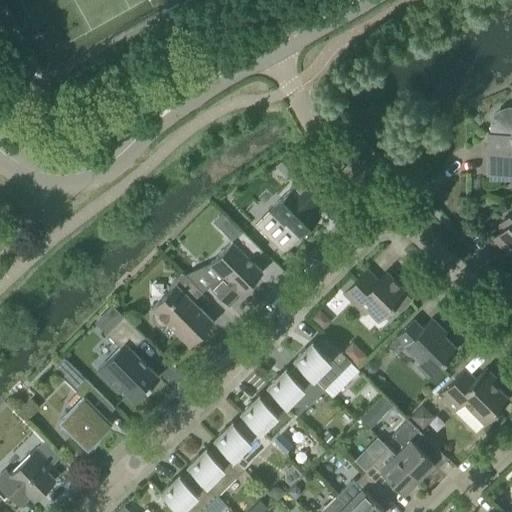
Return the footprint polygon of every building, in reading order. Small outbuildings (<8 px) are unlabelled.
[(491,124),(491,131),(487,131),(487,174),(511,173),(511,107),(507,108),(501,109),(496,113),(492,118),(491,124)] [(327,196),(305,174),(269,211),(282,224),(285,221),(299,234),(320,214),(315,209),(327,196)] [(510,250),(511,252),(511,210),(500,223),(504,227),(494,238),(508,252),(510,250)] [(262,271),(232,240),(210,262),(221,273),(208,285),(228,305),(262,271)] [(406,291),(392,278),(386,271),(377,280),(366,269),(344,292),(365,313),(368,309),(378,319),(393,304),(399,310),(411,298),(405,292),(406,291)] [(153,307),(155,310),(151,313),(152,320),(158,326),(164,326),(168,323),(188,343),(200,331),(201,332),(213,321),(191,299),(201,290),(182,272),(172,282),(175,285),(153,307)] [(206,287),(192,299),(199,307),(205,301),(215,312),(222,305),(206,287)] [(320,309),(311,317),(324,329),(332,321),(320,309)] [(158,376),(129,347),(142,334),(123,315),(106,333),(120,347),(98,369),(119,391),(122,388),(133,399),(145,386),(147,387),(158,376)] [(404,346),(432,373),(457,348),(438,329),(441,326),(432,318),(422,328),(413,319),(395,336),(404,345),(404,346)] [(311,341),(305,347),(295,359),(299,364),(325,389),(351,362),(325,337),(316,346),(311,341)] [(325,389),(299,364),(291,372),(286,367),(268,385),(299,416),(325,389)] [(486,375),(490,371),(485,367),(474,378),(465,369),(442,391),(459,408),(464,402),(485,422),(509,398),(486,375)] [(115,407),(84,377),(82,382),(79,386),(76,390),(82,396),(59,419),(64,424),(63,426),(60,431),(71,437),(74,434),(86,446),(84,449),(85,449),(90,444),(94,446),(93,447),(94,448),(106,430),(106,429),(111,423),(105,417),(115,407)] [(258,394),(252,401),(240,412),(245,416),(271,442),(285,456),(288,453),(286,451),(293,444),(281,432),(299,416),(268,385),(267,385),(272,390),(263,398),(258,394)] [(383,395),(373,405),(360,418),(370,428),(393,404),(383,395)] [(422,404),(410,416),(422,428),(434,416),(422,404)] [(232,420),(230,422),(214,438),(244,468),(271,442),(245,416),(236,425),(232,420)] [(403,446),(395,454),(418,477),(434,461),(431,459),(440,450),(408,419),(392,434),(403,446)] [(205,447),(187,465),(217,495),(244,468),(214,438),(218,443),(210,452),(205,447)] [(30,495),(34,498),(34,499),(55,478),(47,470),(60,456),(44,439),(15,468),(10,472),(6,469),(0,474),(0,485),(20,505),(30,495)] [(418,477),(395,454),(388,448),(364,472),(382,490),(391,482),(402,493),(418,477)] [(179,473),(161,491),(161,492),(181,511),(200,511),(217,495),(187,465),(192,470),(183,478),(179,473)] [(352,478),(336,494),(346,503),(355,511),(383,511),(385,510),(374,499),(382,490),(364,472),(355,481),(352,478)] [(324,511),(323,511),(355,511),(346,503),(336,494),(321,509),(324,511)]
